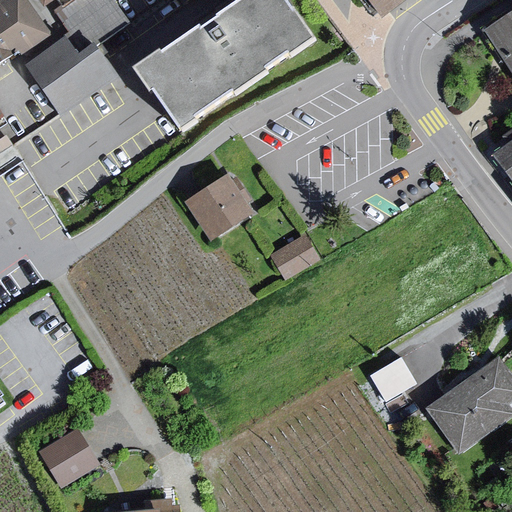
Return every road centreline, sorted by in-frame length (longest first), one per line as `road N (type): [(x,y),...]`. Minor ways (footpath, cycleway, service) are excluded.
road 1 (residential): [(9,255),(35,261),(77,243),(247,118),(376,60)]
road 2 (residential): [(401,58),(409,93),(511,231)]
